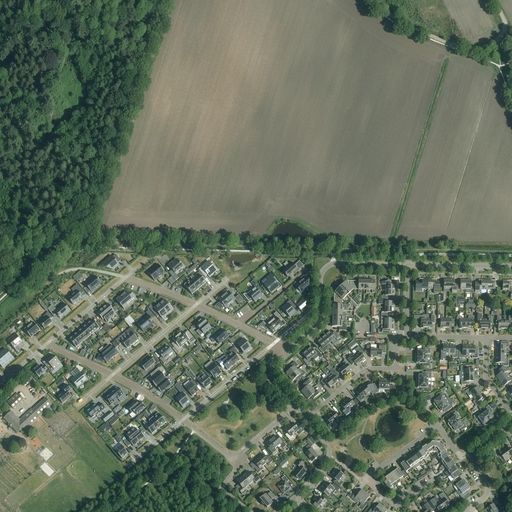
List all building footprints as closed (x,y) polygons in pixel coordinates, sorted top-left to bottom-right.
[(111,256),(99,267),(114,271),(118,267),(116,265),(118,264),(117,263),(120,261),(115,255),(112,257),(111,256)] [(173,278),(175,281),(179,278),(175,274),(183,267),(176,259),(168,266),(171,270),(168,273),(173,278)] [(295,265),(293,263),(283,272),(288,278),(298,269),(299,270),(303,266),(299,261),(295,265)] [(201,267),(209,278),(217,271),(209,262),(202,268),(201,267)] [(158,265),(147,273),(152,279),(153,278),(154,280),(154,281),(164,273),(158,265)] [(192,276),(201,287),(206,283),(199,274),(194,278),(192,276)] [(268,282),(264,285),(271,293),(270,294),(271,295),(278,288),(276,286),(279,284),(271,274),(265,279),(266,279),(268,282)] [(95,276),(84,284),(91,293),(101,284),(101,283),(100,284),(99,282),(99,281),(95,276)] [(188,281),(197,291),(201,287),(192,276),(190,278),(192,280),(189,282),(189,281),(188,281)] [(308,288),(309,281),(306,277),(295,286),(297,289),(298,288),(302,292),(308,287),(308,288)] [(421,292),(421,289),(427,289),(428,280),(421,280),(421,283),(415,283),(415,292),(421,292)] [(434,280),(428,280),(427,289),(433,289),(433,293),(439,294),(439,281),(436,281),(436,283),(434,283),(434,280)] [(457,287),(454,287),(454,280),(449,280),(449,290),(452,290),(452,294),(457,294),(457,287)] [(465,293),(469,294),(474,294),(474,288),(471,287),(471,280),(465,280),(465,290),(465,293)] [(197,291),(188,281),(184,285),(192,295),(197,291)] [(342,300),(347,295),(353,290),(358,290),(358,281),(346,281),(345,282),(340,287),(334,292),(335,293),(334,293),(333,305),(342,305),(342,300)] [(364,281),(358,281),(358,290),(358,294),(358,295),(355,297),(357,299),(361,296),(361,294),(361,290),(364,290),(364,281)] [(487,290),(487,281),(481,281),(481,284),(478,284),(478,282),(475,282),(475,293),(481,293),(481,290),(487,290)] [(493,281),(487,281),(487,290),(495,291),(495,284),(493,284),(493,281)] [(511,298),(511,292),(511,284),(509,284),(509,281),(502,281),(502,291),(508,291),(508,295),(510,295),(510,299),(511,298)] [(382,285),(384,285),(385,285),(385,291),(394,291),(395,285),(388,285),(388,282),(382,282),(382,285)] [(77,285),(71,290),(74,293),(67,299),(73,305),(83,297),(79,293),(82,291),(77,285)] [(261,297),(254,289),(248,294),(255,302),(261,297)] [(394,291),(385,291),(385,294),(383,294),(383,296),(381,296),(381,299),(387,299),(387,296),(394,296),(394,291)] [(115,300),(121,307),(125,303),(128,307),(134,302),(133,301),(136,298),(132,294),(125,292),(115,300)] [(228,292),(223,296),(230,304),(235,300),(238,304),(243,300),(239,295),(234,299),(228,292)] [(230,304),(223,296),(218,300),(220,303),(215,307),(222,311),(225,307),(226,308),(230,304)] [(387,299),(381,299),(378,299),(378,305),(385,305),(385,308),(394,308),(394,302),(387,302),(387,299)] [(159,304),(168,315),(173,310),(164,300),(159,304)] [(295,312),(293,310),(296,307),(290,300),(286,303),(287,304),(282,308),(289,318),(295,312)] [(301,302),(296,306),(301,311),(305,307),(308,305),(304,300),(301,302)] [(346,306),(343,306),(342,305),(333,305),(332,311),(342,311),(347,311),(347,308),(348,308),(352,304),(356,308),(357,307),(352,301),(347,306),(346,306)] [(56,311),(52,306),(47,309),(52,315),(55,312),(58,316),(57,316),(58,317),(60,319),(70,311),(64,304),(56,311)] [(102,309),(111,319),(115,316),(113,313),(114,312),(107,304),(102,309)] [(153,308),(162,319),(168,315),(159,304),(153,308)] [(243,315),(251,307),(248,304),(239,312),(243,315)] [(394,308),(385,308),(385,313),(381,313),(381,316),(387,316),(387,313),(394,313),(394,308)] [(107,323),(111,319),(102,309),(97,313),(103,321),(104,320),(107,323)] [(137,325),(144,333),(144,332),(154,324),(155,324),(150,318),(153,316),(149,310),(146,313),(148,315),(148,316),(137,325),(137,324),(137,325)] [(271,321),(278,330),(283,326),(280,322),(280,321),(282,319),(276,312),(273,315),(275,317),(271,321)] [(45,319),(40,324),(44,329),(52,323),(50,320),(53,318),(48,313),(43,317),(45,319)] [(426,319),(426,315),(423,315),(423,316),(417,316),(417,322),(420,322),(420,328),(424,329),(424,328),(426,328),(426,319)] [(426,315),(426,319),(426,328),(429,328),(429,329),(432,329),(432,323),(435,323),(435,317),(430,317),(430,316),(426,315)] [(445,328),(446,319),(442,319),(442,316),(440,316),(440,315),(439,315),(437,315),(437,323),(440,323),(440,328),(445,328)] [(476,323),(479,323),(479,329),(484,329),(484,320),(481,320),(481,315),(476,315),(476,323)] [(387,316),(381,316),(381,322),(385,322),(384,325),(394,325),(394,319),(387,319),(387,316)] [(504,316),(504,320),(503,329),(506,329),(506,330),(509,330),(509,324),(511,323),(511,316),(507,317),(507,316),(504,316)] [(465,320),(462,320),(462,317),(456,317),(456,323),(459,323),(459,329),(462,329),(465,329),(465,320)] [(474,329),(474,323),(474,317),(468,317),(468,320),(465,320),(465,329),(467,329),(470,329),(474,329)] [(202,318),(195,324),(200,329),(207,323),(202,318)] [(501,329),(503,329),(504,320),(500,320),(500,318),(495,318),(495,324),(498,324),(498,330),(501,330),(501,329)] [(87,324),(95,332),(99,328),(100,329),(102,328),(98,322),(96,324),(92,320),(87,324)] [(273,334),(278,330),(271,321),(266,325),(263,322),(258,327),(268,332),(270,330),(273,334)] [(33,322),(24,330),(31,338),(40,331),(33,322)] [(346,331),(346,327),(345,327),(345,325),(342,325),(342,322),(332,322),(332,327),(339,327),(339,331),(346,331)] [(200,329),(196,332),(200,336),(203,334),(204,335),(211,329),(207,323),(200,329)] [(87,324),(83,328),(90,336),(95,332),(87,324)] [(378,330),(378,333),(388,333),(390,333),(390,330),(394,330),(394,325),(384,325),(381,325),(381,328),(381,330),(378,330)] [(83,328),(78,332),(85,340),(90,336),(83,328)] [(131,328),(123,334),(132,345),(138,340),(133,334),(135,332),(131,328)] [(222,329),(213,337),(219,345),(222,342),(223,344),(227,341),(226,339),(229,337),(222,329)] [(182,331),(177,335),(184,344),(187,342),(190,345),(195,341),(191,335),(187,338),(182,331)] [(335,343),(337,341),(338,342),(341,340),(336,334),(334,337),(329,331),(325,335),(331,342),(333,340),(335,343)] [(78,332),(73,335),(81,344),(85,340),(78,332)] [(123,334),(115,341),(119,346),(122,343),(127,349),(132,345),(123,334)] [(16,335),(8,341),(17,352),(21,349),(20,347),(23,344),(16,335)] [(69,339),(76,348),(81,344),(73,335),(69,339)] [(172,340),(176,345),(174,348),(179,353),(183,349),(181,347),(184,344),(177,335),(172,340)] [(329,348),(331,347),(329,344),(331,342),(325,335),(321,338),(327,346),(329,348)] [(319,349),(323,354),(329,348),(327,346),(321,338),(316,342),(321,347),(319,349)] [(236,345),(244,354),(251,349),(243,339),(236,345)] [(509,348),(509,342),(503,342),(503,345),(496,345),(496,351),(506,351),(506,348),(509,348)] [(108,345),(104,349),(113,358),(119,353),(112,346),(110,348),(108,345)] [(376,358),(376,349),(376,345),(371,345),(371,346),(366,346),(366,352),(370,352),(370,358),(376,358)] [(376,358),(381,358),(381,353),(385,353),(386,345),(379,345),(379,349),(376,349),(376,358)] [(439,358),(439,361),(445,361),(445,356),(449,356),(449,346),(443,345),(442,352),(439,352),(439,358)] [(167,346),(158,354),(162,357),(159,359),(164,365),(166,362),(164,360),(169,356),(172,353),(167,346)] [(449,346),(449,356),(452,356),(452,358),(458,358),(458,352),(455,352),(455,346),(449,346)] [(468,356),(468,346),(462,346),(462,352),(459,352),(459,358),(465,358),(465,356),(468,356)] [(475,346),(468,346),(468,356),(472,356),(472,359),(477,359),(478,353),(474,353),(475,346)] [(320,359),(322,356),(317,350),(315,352),(310,347),(306,350),(312,358),(314,356),(316,358),(318,357),(320,359)] [(354,351),(357,354),(355,356),(361,363),(365,360),(362,355),(364,353),(359,347),(354,351)] [(231,354),(227,357),(234,366),(240,361),(235,354),(237,353),(233,348),(229,352),(231,354)] [(415,357),(426,358),(426,354),(430,354),(430,348),(423,348),(422,351),(416,351),(416,353),(415,354),(415,356),(415,357)] [(5,349),(0,353),(0,365),(2,368),(13,358),(5,349)] [(101,356),(99,355),(97,360),(103,362),(105,361),(107,363),(108,362),(113,358),(104,349),(100,352),(102,355),(101,356)] [(312,358),(306,350),(302,354),(306,359),(303,361),(308,367),(311,365),(310,364),(312,362),(310,360),(312,358)] [(62,366),(53,355),(52,357),(51,356),(47,359),(48,360),(46,362),(48,364),(46,366),(51,373),(54,371),(55,372),(55,371),(58,368),(57,367),(60,364),(62,366)] [(361,363),(355,356),(353,358),(350,355),(346,359),(351,364),(353,362),(357,367),(361,363)] [(150,357),(140,365),(145,371),(155,363),(157,365),(159,363),(155,357),(152,359),(150,357)] [(221,359),(216,362),(220,367),(222,365),(228,371),(234,366),(227,357),(222,361),(221,359)] [(430,367),(430,361),(431,361),(431,358),(426,358),(415,357),(415,359),(415,361),(415,362),(416,362),(416,364),(422,364),(422,367),(430,367)] [(502,364),(502,367),(509,367),(509,361),(506,361),(506,357),(496,357),(496,363),(502,364)] [(351,364),(346,359),(344,361),(342,363),(344,365),(342,367),(348,374),(352,371),(348,366),(351,364)] [(298,366),(294,362),(289,366),(291,369),(286,373),(289,377),(297,370),(295,368),(298,366)] [(213,363),(206,369),(209,373),(208,374),(211,377),(212,376),(214,379),(222,373),(213,363)] [(38,365),(32,370),(39,378),(45,373),(44,373),(47,370),(44,366),(41,369),(38,365)] [(342,367),(338,371),(335,368),(333,370),(338,376),(341,374),(344,378),(348,374),(342,367)] [(463,376),(473,375),(473,369),(467,370),(466,367),(460,367),(461,373),(459,373),(459,376),(463,376)] [(71,381),(77,389),(79,387),(80,388),(84,385),(83,384),(87,380),(77,368),(73,372),(76,376),(71,381)] [(152,382),(155,386),(165,378),(160,372),(161,371),(158,368),(150,375),(153,379),(152,380),(153,381),(152,382)] [(500,382),(508,376),(506,373),(508,371),(506,368),(504,368),(500,370),(502,373),(497,377),(500,382)] [(292,381),(298,377),(299,379),(306,374),(304,372),(302,373),(299,369),(297,370),(289,377),(292,381)] [(336,384),(339,382),(336,378),(338,376),(336,373),(332,369),(329,371),(331,373),(327,376),(329,378),(335,385),(336,384)] [(417,377),(417,378),(416,378),(416,381),(416,382),(431,382),(431,379),(431,373),(424,373),(424,376),(417,376),(417,377)] [(205,375),(198,381),(205,390),(212,384),(205,375)] [(474,382),(473,375),(463,376),(459,376),(459,380),(461,380),(461,385),(467,385),(467,382),(474,382)] [(500,382),(504,387),(509,383),(511,385),(511,384),(511,377),(511,378),(508,376),(500,382)] [(155,386),(161,393),(171,385),(165,378),(155,386)] [(324,378),(323,380),(320,382),(324,387),(327,385),(330,389),(335,385),(329,378),(326,380),(324,378)] [(312,385),(311,383),(312,382),(310,379),(304,384),(306,387),(301,392),(304,396),(312,389),(310,387),(312,385)] [(193,396),(197,392),(193,388),(195,387),(190,380),(188,382),(190,384),(186,387),(193,396)] [(378,385),(376,385),(375,384),(372,385),(375,394),(378,393),(381,393),(384,393),(384,390),(384,380),(381,380),(381,381),(379,381),(378,385)] [(384,390),(386,390),(386,393),(393,393),(393,387),(389,387),(389,381),(387,381),(387,380),(384,380),(384,390)] [(417,386),(417,387),(417,388),(423,388),(423,392),(431,393),(431,386),(431,382),(416,382),(416,383),(416,386),(417,386)] [(178,383),(174,386),(178,391),(182,388),(178,383)] [(71,396),(69,394),(72,391),(66,385),(61,388),(64,392),(57,398),(61,402),(60,402),(61,403),(61,402),(62,404),(71,396)] [(375,394),(372,385),(369,386),(367,388),(364,386),(362,387),(360,389),(366,396),(370,393),(372,395),(375,394)] [(471,395),(473,398),(481,392),(478,387),(472,391),(470,388),(465,392),(469,396),(471,395)] [(118,389),(117,388),(105,398),(111,405),(118,399),(120,402),(126,398),(118,388),(118,389)] [(312,389),(304,396),(308,400),(313,395),(315,398),(321,393),(317,388),(314,391),(312,389)] [(361,404),(366,400),(364,398),(366,396),(360,389),(358,390),(358,391),(356,393),(359,396),(359,397),(358,396),(356,398),(361,404)] [(434,404),(433,404),(434,405),(435,407),(436,408),(448,399),(445,394),(444,395),(442,391),(436,395),(438,399),(433,402),(434,404)] [(473,402),(476,407),(481,403),(479,401),(485,397),(481,392),(473,398),(475,401),(473,402)] [(182,393),(175,399),(183,408),(190,403),(182,393)] [(13,409),(23,400),(17,394),(7,403),(8,403),(6,405),(10,409),(12,408),(13,409)] [(25,430),(52,405),(45,398),(33,410),(31,409),(20,420),(11,411),(4,418),(17,433),(23,428),(25,430)] [(452,408),(450,405),(453,403),(450,398),(448,399),(436,408),(436,409),(438,411),(439,411),(440,412),(445,409),(447,411),(452,408)] [(346,400),(344,402),(350,409),(353,407),(355,410),(360,405),(356,400),(353,403),(349,399),(347,400),(346,400)] [(137,404),(135,401),(127,408),(131,413),(132,412),(135,416),(145,408),(140,402),(137,404)] [(343,404),(340,406),(344,410),(342,412),(346,417),(350,413),(348,411),(350,409),(344,402),(342,403),(343,404)] [(95,404),(86,412),(92,419),(96,415),(97,417),(106,409),(101,404),(97,407),(95,404)] [(486,412),(483,414),(489,423),(490,423),(493,421),(493,420),(494,419),(490,414),(493,412),(488,406),(484,409),(486,412)] [(114,415),(111,412),(102,419),(105,423),(114,415)] [(336,425),(339,423),(343,419),(339,414),(337,416),(333,412),(331,414),(331,413),(328,415),(335,422),(334,423),(336,425)] [(448,425),(449,427),(450,428),(459,421),(457,419),(459,417),(456,412),(450,416),(452,419),(447,422),(448,424),(448,425)] [(158,413),(153,417),(161,427),(166,423),(158,413)] [(484,426),(485,425),(486,426),(489,424),(489,423),(483,414),(480,416),(478,414),(473,417),(478,423),(480,421),(484,426)] [(333,424),(334,423),(335,422),(328,415),(326,417),(327,417),(325,419),(329,423),(326,425),(330,430),(334,426),(333,424)] [(153,417),(149,421),(157,430),(161,427),(153,417)] [(143,424),(152,434),(157,430),(149,421),(148,421),(149,422),(147,424),(145,422),(143,424)] [(452,431),(453,431),(454,431),(454,432),(459,429),(461,431),(467,428),(463,423),(461,424),(459,421),(450,428),(451,429),(452,431)] [(304,431),(299,425),(296,427),(292,423),(291,424),(290,423),(288,425),(295,434),(297,432),(299,435),(304,431)] [(290,441),(294,438),(293,436),(295,434),(288,425),(285,428),(284,429),(288,434),(286,436),(290,441)] [(134,428),(130,432),(139,443),(144,438),(138,431),(137,432),(134,428)] [(128,439),(134,447),(139,443),(130,432),(126,435),(129,438),(128,439)] [(280,444),(283,448),(287,445),(282,439),(280,441),(276,436),(271,440),(277,447),(280,444)] [(308,451),(305,453),(312,462),(317,457),(313,452),(314,451),(311,447),(316,443),(311,437),(306,442),(308,444),(309,445),(309,446),(306,448),(308,451)] [(274,449),(277,447),(271,440),(266,444),(271,449),(268,451),(272,456),(276,452),(274,449)] [(450,457),(441,444),(441,445),(440,445),(439,443),(431,442),(429,443),(429,442),(417,451),(418,452),(423,460),(429,455),(428,454),(431,452),(436,453),(438,456),(437,456),(443,465),(440,467),(441,468),(442,469),(440,470),(438,471),(440,473),(448,466),(447,465),(452,462),(449,457),(450,457)] [(122,459),(128,454),(120,445),(114,450),(122,459)] [(510,458),(504,450),(504,451),(503,450),(501,451),(502,452),(499,454),(503,458),(500,460),(504,465),(507,463),(505,461),(510,458)] [(418,452),(413,455),(421,465),(422,464),(421,461),(423,460),(418,452)] [(273,461),(268,456),(266,459),(262,454),(259,456),(258,458),(264,465),(266,463),(268,465),(273,461)] [(413,455),(409,458),(414,466),(417,464),(419,466),(421,465),(413,455)] [(264,465),(258,458),(256,460),(255,459),(253,461),(257,466),(254,468),(258,473),(263,470),(261,468),(264,465)] [(409,458),(405,461),(412,471),(414,470),(412,468),(414,466),(409,458)] [(299,480),(306,471),(301,467),(304,464),(298,460),(295,464),(299,467),(293,475),(299,480)] [(410,473),(412,471),(405,461),(400,465),(406,472),(408,470),(410,473)] [(458,470),(455,466),(445,473),(446,475),(449,473),(450,476),(458,470)] [(398,468),(393,472),(399,479),(403,476),(405,478),(407,476),(403,471),(401,472),(398,468)] [(450,482),(452,485),(457,481),(455,479),(461,475),(458,470),(450,476),(453,480),(450,482)] [(254,473),(251,475),(247,471),(245,473),(245,474),(242,477),(249,485),(254,481),(256,484),(260,480),(254,473)] [(338,472),(336,474),(333,472),(330,476),(335,480),(333,483),(339,488),(343,483),(340,482),(342,479),(340,478),(342,475),(338,472)] [(401,482),(399,479),(393,472),(389,475),(396,485),(399,483),(401,482)] [(385,478),(386,480),(383,483),(389,490),(391,488),(392,488),(396,485),(389,475),(385,478)] [(286,483),(289,481),(284,476),(281,479),(283,482),(277,487),(281,491),(280,491),(283,495),(287,492),(286,491),(290,488),(286,483)] [(249,485),(242,477),(239,479),(238,479),(236,481),(241,487),(238,490),(242,495),(247,492),(244,489),(249,485)] [(455,486),(458,490),(466,484),(463,480),(458,483),(457,481),(452,485),(453,487),(455,486)] [(322,486),(331,493),(333,491),(334,492),(336,490),(337,492),(339,489),(333,484),(331,486),(326,482),(322,486)] [(468,494),(466,495),(465,492),(469,489),(466,484),(458,490),(456,492),(459,496),(461,498),(463,501),(470,496),(468,494)] [(333,494),(331,493),(322,486),(319,490),(324,494),(323,497),(327,501),(329,498),(333,494)] [(357,504),(358,502),(366,493),(361,490),(357,495),(355,493),(351,498),(353,500),(357,504)] [(271,501),(275,497),(270,492),(266,496),(265,494),(259,499),(262,502),(261,503),(263,506),(264,505),(267,508),(273,503),(271,501)] [(441,500),(439,502),(444,509),(449,506),(445,501),(448,499),(443,492),(439,496),(441,500)] [(366,493),(358,502),(362,505),(360,508),(362,510),(368,504),(365,502),(370,496),(366,493)] [(327,506),(329,503),(323,498),(321,500),(316,497),(313,501),(315,503),(313,505),(317,508),(319,506),(321,508),(323,506),(325,507),(326,505),(327,506)] [(436,508),(438,511),(440,511),(444,509),(439,502),(436,498),(429,503),(433,510),(436,508)]
